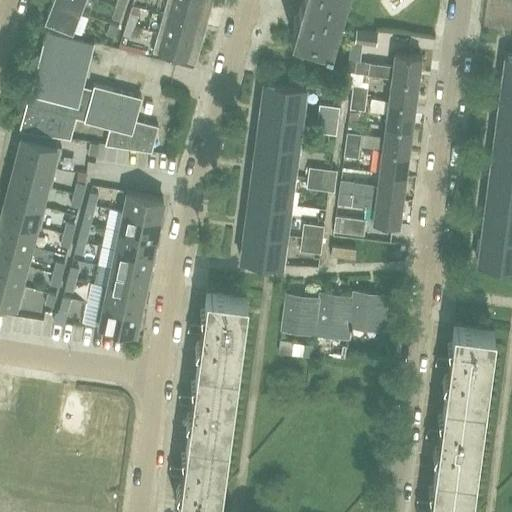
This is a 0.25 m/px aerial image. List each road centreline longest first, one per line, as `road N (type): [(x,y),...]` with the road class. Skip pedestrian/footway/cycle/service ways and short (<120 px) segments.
road 1 (residential): [(395,511),(460,0)]
road 2 (residential): [(157,380),(186,213),(246,0)]
road 3 (residential): [(157,380),(0,354)]
road 4 (residential): [(138,511),(157,380)]
